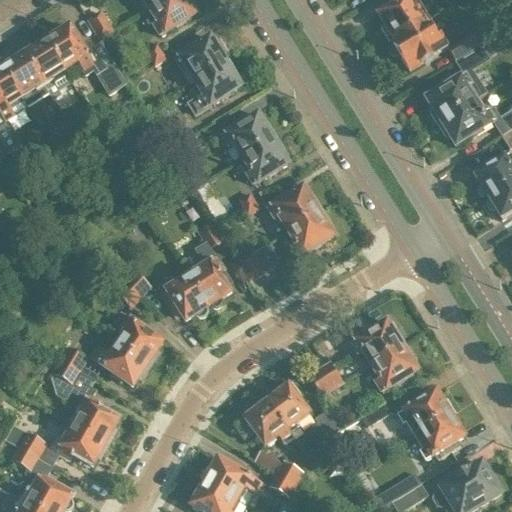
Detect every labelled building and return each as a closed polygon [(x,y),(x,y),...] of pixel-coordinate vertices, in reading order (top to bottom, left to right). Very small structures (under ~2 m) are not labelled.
[(141,0),(149,12),(168,0),(134,0),(136,2),(139,0),(141,0)] [(196,17),(189,7),(193,5),(190,0),(168,0),(149,12),(158,26),(153,29),(160,40),(196,17)] [(391,45),(427,22),(418,7),(421,5),(418,0),(403,0),(377,16),(384,28),(382,30),(391,45)] [(112,35),(101,16),(89,24),(101,42),(112,35)] [(427,22),(391,45),(392,46),(390,47),(389,51),(389,54),(390,56),(394,58),(397,58),(398,57),(409,75),(449,50),(439,35),(436,37),(427,22)] [(472,38),(448,53),(455,64),(479,49),(494,40),(488,29),(472,39),(472,38)] [(70,30),(60,36),(59,33),(46,42),(68,79),(82,71),(86,78),(95,73),(110,97),(127,87),(102,47),(93,52),(90,47),(83,51),(70,30)] [(194,85),(230,63),(220,48),(217,50),(211,41),(174,63),(182,75),(187,72),(194,85)] [(71,83),(68,79),(46,42),(33,49),(34,52),(25,58),(49,97),(51,100),(53,103),(61,99),(57,92),(71,83)] [(464,78),(426,101),(432,110),(428,113),(438,127),(479,101),(487,96),(473,73),(491,63),(489,60),(502,51),(496,42),(483,50),(482,48),(455,65),(464,78)] [(151,62),(161,55),(157,48),(147,55),(151,62)] [(161,55),(151,62),(155,69),(166,62),(161,55)] [(25,58),(16,64),(15,61),(1,69),(26,110),(49,97),(25,58)] [(241,90),(235,80),(239,78),(230,63),(194,85),(203,98),(187,109),(194,120),(241,90)] [(26,110),(1,69),(0,69),(0,143),(7,155),(19,148),(4,124),(26,110)] [(487,114),(479,101),(438,127),(447,142),(451,140),(456,149),(494,125),(502,138),(511,131),(511,114),(500,121),(493,110),(487,114)] [(242,161),(277,139),(268,125),(265,128),(258,117),(222,140),(229,151),(234,148),(242,161)] [(53,130),(58,139),(69,133),(64,124),(53,130)] [(162,141),(170,153),(189,142),(181,129),(162,141)] [(511,131),(502,138),(510,151),(511,149),(511,131)] [(289,167),(283,157),(286,154),(277,139),(242,161),(251,175),(246,178),(253,189),(289,167)] [(189,142),(170,153),(177,166),(197,154),(189,142)] [(486,199),(487,199),(488,200),(511,185),(511,157),(511,156),(485,172),(483,170),(473,176),(480,187),(479,188),(479,190),(479,192),(480,194),(482,197),(486,199)] [(84,160),(73,167),(81,180),(92,173),(84,160)] [(511,185),(488,200),(489,201),(487,204),(488,207),(490,210),(491,212),(493,212),(494,213),(496,213),(503,224),(511,217),(511,216),(511,215),(511,214),(511,185)] [(288,235),(323,213),(313,198),(310,200),(304,190),(267,212),(274,224),(279,221),(288,235)] [(239,204),(244,211),(255,204),(250,197),(239,204)] [(255,204),(244,211),(248,218),(259,212),(255,204)] [(331,226),(323,213),(288,235),(296,247),(291,250),(298,262),(334,240),(327,228),(331,226)] [(187,275),(190,279),(209,310),(212,308),(215,310),(217,311),(220,310),(222,308),(223,305),(223,303),(222,302),(231,296),(227,288),(231,285),(217,263),(230,255),(212,226),(199,234),(207,247),(197,254),(204,265),(187,275)] [(250,284),(264,276),(275,269),(272,265),(277,261),(270,250),(268,251),(266,248),(238,264),(250,284)] [(126,286),(141,301),(151,290),(136,276),(126,286)] [(207,311),(209,310),(190,279),(176,288),(172,280),(158,289),(169,307),(168,308),(176,319),(181,316),(186,324),(196,318),(199,320),(201,321),(203,321),(205,320),(207,318),(208,316),(208,313),(207,311)] [(141,301),(126,286),(116,297),(131,312),(141,301)] [(159,357),(156,355),(163,345),(124,319),(117,330),(126,336),(118,347),(150,370),(159,357)] [(371,369),(407,348),(397,332),(393,334),(387,324),(352,346),(359,358),(363,355),(371,369)] [(141,383),(150,370),(118,347),(110,359),(101,353),(94,363),(132,390),(139,381),(141,383)] [(415,362),(407,348),(371,369),(379,382),(376,384),(383,396),(418,374),(411,364),(415,362)] [(62,363),(80,375),(88,362),(69,351),(62,363)] [(74,428),(108,448),(117,433),(114,432),(119,423),(99,411),(101,407),(92,402),(96,394),(91,391),(95,384),(80,375),(62,363),(53,376),(52,379),(57,398),(64,402),(72,400),(75,409),(83,413),(74,428)] [(320,372),(332,393),(343,386),(331,366),(320,372)] [(332,393),(320,372),(309,379),(321,399),(332,393)] [(276,395),(276,397),(266,405),(288,433),(310,417),(298,401),(302,399),(292,386),(285,391),(283,389),(276,395)] [(414,440),(451,418),(450,416),(452,413),(447,405),(443,405),(436,395),(398,418),(403,428),(406,426),(414,440)] [(292,438),(288,433),(266,405),(255,413),(252,412),(246,417),(247,420),(234,429),(244,442),(253,435),(265,450),(279,440),(282,445),(292,438)] [(361,420),(368,430),(391,416),(385,406),(361,420)] [(316,422),(327,440),(339,433),(329,415),(316,422)] [(452,420),(451,418),(414,440),(422,453),(420,455),(425,464),(438,457),(441,462),(461,450),(457,445),(465,440),(459,431),(461,427),(456,419),(452,420)] [(93,469),(98,459),(101,461),(108,448),(74,428),(68,440),(59,436),(52,450),(12,427),(4,443),(19,452),(38,462),(52,470),(60,456),(70,462),(72,458),(93,469)] [(38,511),(71,511),(72,510),(73,507),(72,504),(70,503),(75,494),(48,478),(52,470),(38,462),(19,452),(12,464),(31,474),(38,478),(23,503),(38,511)] [(218,462),(213,471),(210,469),(201,484),(239,506),(246,493),(253,497),(260,485),(218,462)] [(284,465),(277,478),(296,489),(303,475),(284,465)] [(489,472),(486,472),(482,466),(440,491),(442,493),(434,498),(432,503),(437,510),(442,511),(444,510),(445,511),(477,511),(502,497),(492,480),(492,477),(489,472)] [(397,502),(422,488),(415,476),(391,491),(397,502)] [(296,489),(277,478),(270,491),(289,501),(296,489)] [(235,511),(239,506),(201,484),(194,497),(198,499),(192,509),(197,511),(235,511)] [(422,488),(397,502),(392,505),(396,511),(407,511),(429,499),(422,488)] [(38,511),(23,503),(10,496),(4,506),(8,508),(5,511),(38,511)]
